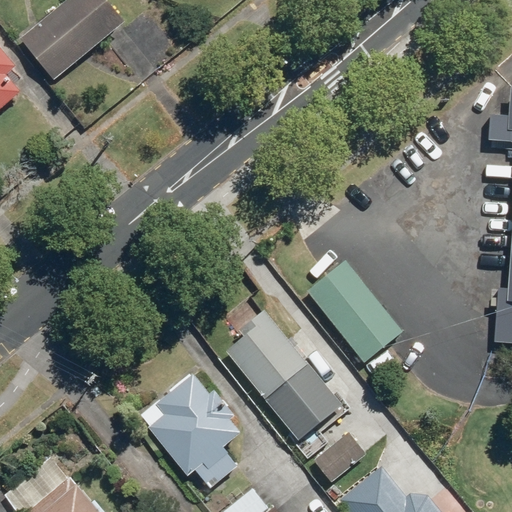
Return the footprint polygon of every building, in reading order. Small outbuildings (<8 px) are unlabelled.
[(116,0),(71,0),(25,37),(59,79),(133,20),(116,0)] [(0,111),(27,88),(13,73),(23,65),(0,38),(0,111)] [(511,86),(510,86),(509,114),(495,113),(493,140),(511,141),(511,285),(502,285),(498,341),(511,341),(511,86)] [(408,330),(347,256),(309,287),(369,361),(408,330)] [(346,401),(268,307),(224,342),(303,437),(346,401)] [(143,414),(192,473),(200,467),(215,485),(244,461),(229,443),(247,428),(236,415),(241,411),(220,386),(215,390),(198,369),(196,371),(194,369),(173,387),(174,388),(143,414)] [(351,432),(317,459),(336,483),(370,455),(351,432)] [(385,465),(343,497),(354,511),(445,511),(425,485),(414,494),(410,497),(385,465)] [(28,511),(109,511),(82,479),(80,481),(74,473),(28,511)] [(268,511),(274,507),(256,485),(225,511),(268,511)]
